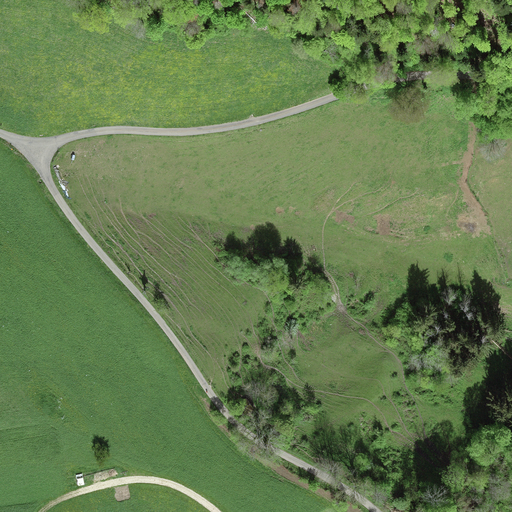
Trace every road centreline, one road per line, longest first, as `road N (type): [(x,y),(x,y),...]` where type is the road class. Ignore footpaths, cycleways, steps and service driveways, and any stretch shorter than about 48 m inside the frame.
road 1 (unclassified): [(30,143),(74,220),(228,415),(376,511)]
road 2 (unclassified): [(30,143),(242,124),(380,78),(511,75)]
road 3 (track): [(40,511),(63,497),(146,479),(174,484),(215,511)]
